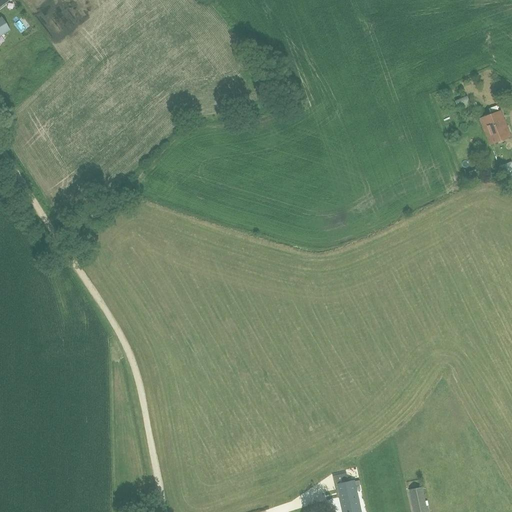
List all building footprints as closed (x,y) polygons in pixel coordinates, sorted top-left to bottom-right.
[(0,0),(0,8),(11,0),(0,0)] [(0,37),(3,35),(8,33),(9,32),(0,18),(0,37)] [(510,137),(500,111),(479,119),(490,145),(510,137)] [(348,483),(338,485),(340,497),(343,511),(359,511),(360,511),(354,482),(348,483)] [(427,511),(423,488),(408,491),(412,511),(427,511)]
